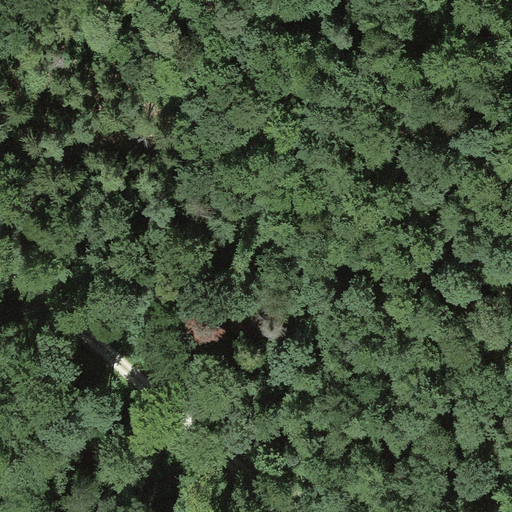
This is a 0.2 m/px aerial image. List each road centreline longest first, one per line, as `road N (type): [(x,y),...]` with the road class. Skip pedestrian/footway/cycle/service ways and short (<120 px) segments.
road 1 (track): [(0,276),(149,386),(275,511)]
road 2 (track): [(235,141),(390,133),(439,152),(511,219)]
